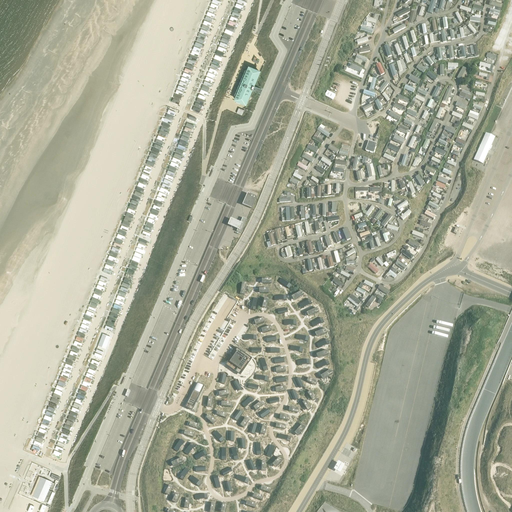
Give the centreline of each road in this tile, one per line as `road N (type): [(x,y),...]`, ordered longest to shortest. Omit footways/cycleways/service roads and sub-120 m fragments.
road 1 (primary): [(116,509),(146,413),(320,0)]
road 2 (primary): [(315,0),(105,506)]
